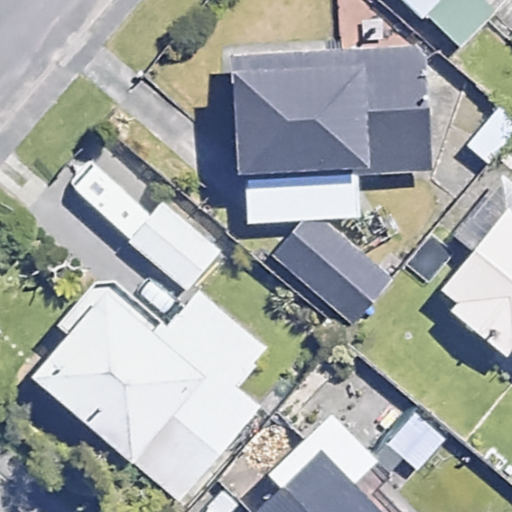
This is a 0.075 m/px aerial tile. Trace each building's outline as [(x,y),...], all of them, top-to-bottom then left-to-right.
[(404,0),(458,50),(504,0),(404,0)] [(300,218),(321,217),(359,215),(357,172),(427,170),(423,45),(222,52),(227,168),(245,167),(247,220),(300,218)] [(222,245),(160,200),(128,243),(189,289),(222,245)] [(511,213),(502,205),(434,286),(511,351),(511,213)] [(321,217),(300,218),(268,255),(351,326),(392,278),(321,217)] [(168,326),(103,272),(20,370),(177,502),(258,405),(235,386),(267,348),(198,290),(168,326)] [(413,511),(401,499),(392,507),(358,471),(372,457),(326,408),(218,510),(219,511),(413,511)]
